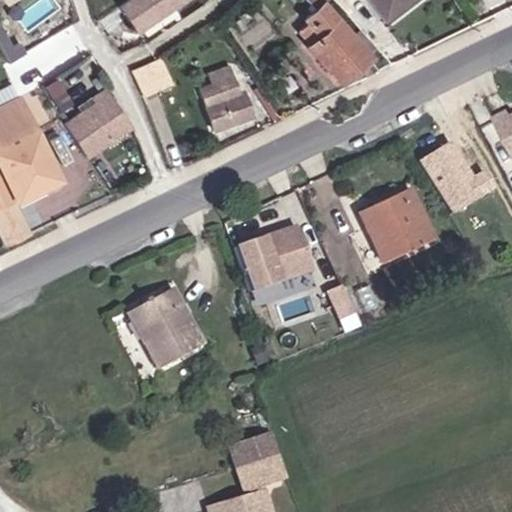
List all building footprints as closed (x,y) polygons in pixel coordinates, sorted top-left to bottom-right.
[(132,0),(152,26),(185,0),(132,0)] [(350,63),(380,36),(348,0),(316,0),(328,13),(317,22),(350,63)] [(155,79),(186,72),(177,47),(149,56),(155,79)] [(240,55),(220,65),(223,74),(212,79),(226,118),(265,101),(258,82),(250,78),(240,55)] [(63,64),(53,72),(62,84),(72,76),(63,64)] [(14,66),(0,72),(0,89),(21,79),(14,66)] [(105,85),(76,107),(99,138),(143,105),(116,69),(102,80),(105,85)] [(72,76),(62,84),(70,94),(80,87),(72,76)] [(0,104),(25,87),(21,79),(0,89),(0,104)] [(0,138),(40,119),(25,87),(0,104),(0,138)] [(0,193),(23,182),(60,163),(40,119),(0,138),(0,193)] [(453,139),(421,159),(456,213),(496,187),(483,167),(474,173),(453,139)] [(0,195),(20,227),(44,216),(23,182),(0,193),(0,195)] [(417,196),(367,220),(388,270),(439,246),(417,196)] [(236,245),(252,290),(313,269),(297,224),(236,245)] [(328,294),(340,318),(356,311),(344,286),(328,294)] [(141,374),(188,358),(166,299),(120,316),(141,374)] [(277,430),(254,438),(264,464),(288,458),(277,430)] [(264,464),(254,438),(237,442),(245,469),(264,464)] [(288,458),(264,464),(270,482),(294,475),(288,458)] [(264,464),(245,469),(250,488),(270,482),(264,464)] [(275,511),(271,494),(215,508),(215,511),(275,511)]
